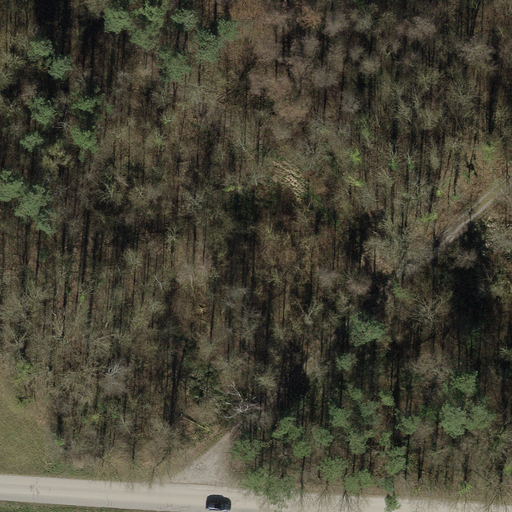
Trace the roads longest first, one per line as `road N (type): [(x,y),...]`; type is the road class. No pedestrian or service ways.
road 1 (track): [(511,184),(170,494)]
road 2 (unclassified): [(441,511),(0,486)]
